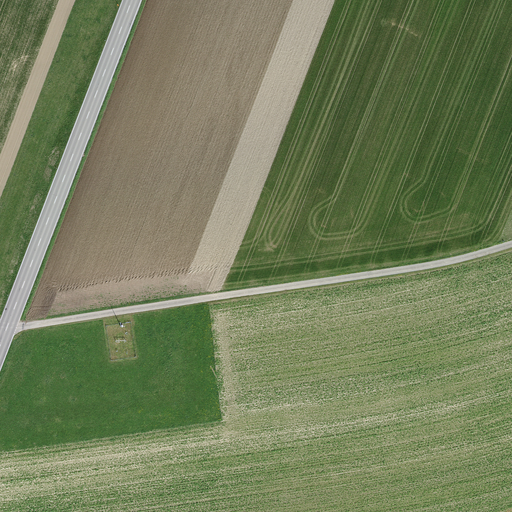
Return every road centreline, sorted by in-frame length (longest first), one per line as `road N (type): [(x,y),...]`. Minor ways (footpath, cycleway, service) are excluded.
road 1 (track): [(511,243),(323,282),(0,326)]
road 2 (primary): [(0,347),(132,0)]
